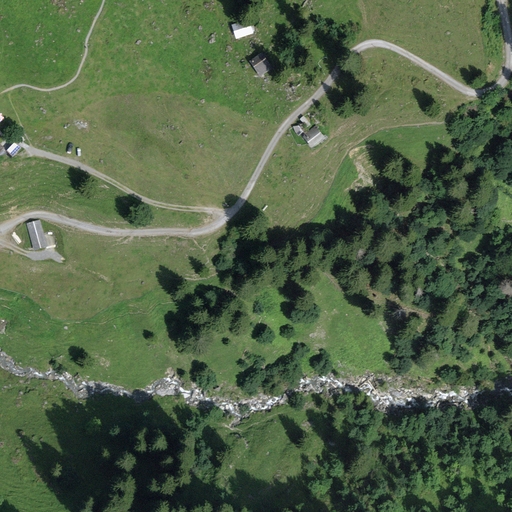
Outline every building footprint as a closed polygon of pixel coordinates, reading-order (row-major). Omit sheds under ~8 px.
[(254,35),(251,25),(233,32),(236,41),(254,35)] [(264,51),(250,59),(259,73),(273,65),(264,51)] [(319,126),(306,135),(314,146),(326,137),(319,126)] [(6,148),(12,154),(21,145),(15,139),(6,148)] [(29,222),(35,249),(46,246),(40,219),(29,222)]
